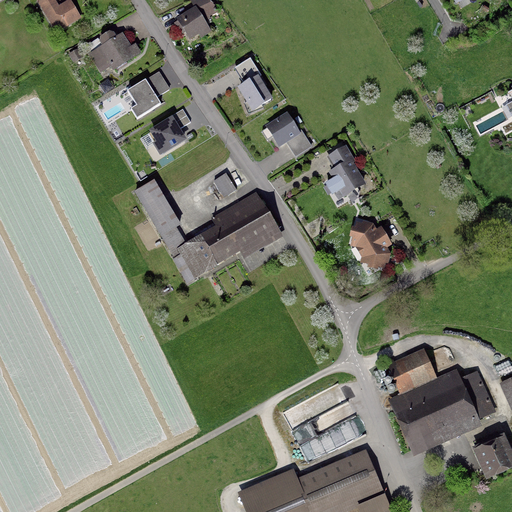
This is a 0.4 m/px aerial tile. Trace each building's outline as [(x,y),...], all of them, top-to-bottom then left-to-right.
[(39,0),(39,1),(37,2),(41,9),(52,28),(64,20),(66,25),(78,18),(68,2),(57,9),(51,0),(39,0)] [(181,33),(184,31),(189,38),(205,28),(200,19),(216,11),(208,0),(193,0),(190,2),(194,11),(178,21),(175,23),(181,33)] [(137,54),(134,48),(129,51),(119,36),(114,40),(111,35),(108,34),(100,39),(100,42),(103,47),(90,55),(101,72),(110,67),(112,70),(114,69),(116,71),(126,64),(125,62),(137,54)] [(77,52),(70,56),(74,62),(81,58),(77,52)] [(257,73),(249,61),(235,70),(243,83),(246,80),(248,83),(239,89),(252,111),(270,100),(254,75),(257,73)] [(163,103),(149,79),(131,89),(141,106),(136,108),(141,117),(163,103)] [(189,123),(182,111),(146,132),(158,153),(181,140),(176,130),(189,123)] [(296,136),(284,118),(263,132),(275,150),(283,144),(294,159),(309,149),(299,134),(296,136)] [(349,163),(352,162),(344,149),(329,158),(334,166),(344,162),(349,159),(351,162),(331,174),(334,179),(329,182),(335,193),(340,190),(344,196),(345,195),(347,197),(352,194),(352,191),(362,185),(349,163)] [(180,252),(180,251),(184,249),(180,243),(182,242),(174,229),(179,226),(153,183),(135,193),(173,257),(180,252)] [(216,263),(235,252),(274,229),(277,233),(278,232),(255,195),(211,220),(217,230),(184,249),(180,251),(180,252),(195,278),(218,265),(216,263)] [(383,248),(388,245),(379,231),(375,234),(370,227),(367,229),(357,226),(353,243),(364,246),(367,252),(365,263),(381,267),(384,257),(387,255),(383,248)] [(501,252),(510,247),(507,242),(499,247),(501,252)] [(391,402),(394,409),(413,450),(414,450),(411,443),(458,422),(462,432),(477,426),(475,420),(492,413),(475,375),(458,383),(454,374),(427,386),(412,363),(410,360),(387,370),(400,398),(391,402)] [(511,404),(511,381),(503,385),(511,404)] [(501,442),(498,435),(475,445),(478,452),(477,453),(487,477),(511,465),(511,463),(502,442),(501,442)] [(361,511),(387,511),(363,454),(295,484),(290,474),(239,496),(246,511),(342,511),(359,505),(361,511)]
